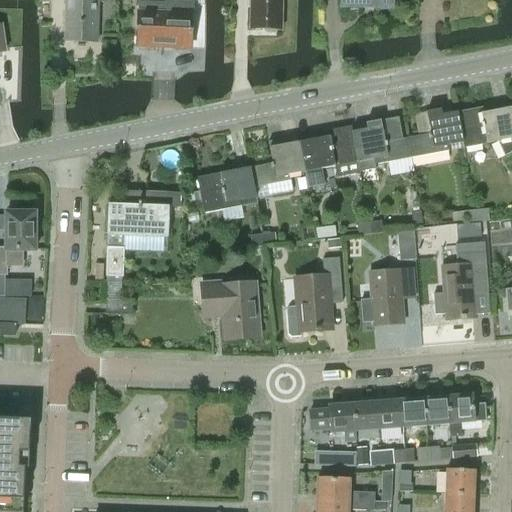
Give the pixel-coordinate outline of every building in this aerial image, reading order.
[(65,0),(63,40),(96,42),(98,2),(112,3),(112,0),(65,0)] [(248,0),(248,5),(251,8),(251,28),(263,29),(267,32),(273,32),(276,29),(279,29),(279,0),(248,0)] [(155,45),(163,45),(164,33),(165,14),(165,4),(153,4),(154,3),(139,2),(136,47),(155,48),(155,45)] [(164,33),(163,45),(170,45),(170,48),(189,49),(192,5),(176,4),(176,15),(165,14),(164,33)] [(456,112),(462,142),(463,148),(497,142),(504,156),(511,151),(511,117),(510,108),(495,111),(494,105),(456,112)] [(407,139),(411,157),(449,151),(448,145),(462,142),(456,112),(442,115),(441,110),(426,113),(430,134),(407,139)] [(367,130),(352,133),(358,162),(360,173),(376,170),(375,164),(411,157),(407,139),(403,140),(398,118),(366,124),(367,130)] [(315,138),(298,141),(305,171),(308,189),(324,186),(321,168),(358,162),(352,133),(351,127),(314,134),(315,138)] [(249,166),(256,202),(258,202),(255,186),(291,180),(290,174),(304,171),(298,141),(283,144),(282,138),(268,140),(272,162),(249,166)] [(203,212),(256,202),(249,166),(197,176),(203,212)] [(170,236),(171,209),(181,209),(182,194),(171,194),(171,192),(126,191),(126,204),(109,204),(108,276),(125,276),(125,249),(124,249),(124,235),(170,236)] [(0,248),(0,276),(6,277),(6,267),(22,268),(22,249),(34,250),(35,232),(33,232),(33,213),(32,213),(32,209),(16,209),(16,213),(6,213),(5,236),(3,236),(3,248),(0,248)] [(475,211),(478,223),(489,222),(488,210),(475,211)] [(453,225),(465,224),(478,223),(475,211),(452,213),(453,225)] [(370,222),(372,234),(383,233),(382,221),(370,222)] [(358,236),(372,234),(370,222),(357,224),(358,236)] [(262,235),(265,247),(276,245),(274,233),(262,235)] [(251,248),(265,247),(262,235),(250,236),(251,248)] [(446,314),(446,320),(476,318),(474,293),(488,292),(484,243),(455,245),(457,266),(442,267),(444,294),(433,294),(435,315),(446,314)] [(297,279),(299,306),(290,307),(287,310),(289,334),(292,337),(302,336),(302,331),(331,329),(329,304),(342,303),(339,258),(322,259),(324,276),(297,279)] [(370,273),(374,326),(404,323),(402,298),(415,297),(413,269),(370,273)] [(259,336),(255,286),(222,289),(222,284),(204,286),(207,318),(223,317),(225,339),(259,336)] [(0,299),(0,323),(16,324),(24,324),(25,300),(0,299)] [(105,301),(105,315),(131,315),(132,301),(105,301)] [(0,323),(0,335),(15,336),(16,324),(0,323)] [(448,397),(450,424),(451,438),(462,437),(461,424),(486,421),(485,404),(473,405),(472,395),(448,397)] [(424,399),(426,426),(450,424),(448,397),(424,399)] [(400,401),(403,428),(426,426),(424,399),(400,401)] [(377,403),(380,430),(403,428),(400,401),(377,403)] [(353,405),(356,442),(356,432),(380,430),(377,403),(353,405)] [(312,432),(332,430),(332,434),(345,433),(346,443),(356,442),(353,405),(330,406),(330,410),(310,412),(312,432)] [(30,421),(0,419),(0,511),(18,511),(19,499),(20,499),(20,498),(21,497),(22,471),(22,470),(22,469),(21,469),(21,468),(20,468),(20,467),(19,467),(18,467),(19,453),(20,453),(22,453),(23,453),(24,452),(25,451),(26,450),(27,449),(28,448),(28,447),(29,445),(30,421)] [(453,448),(452,448),(453,459),(454,459),(476,457),(475,445),(453,447),(453,448)] [(439,447),(428,448),(429,462),(440,461),(439,449),(439,447)] [(428,448),(416,448),(416,449),(417,463),(429,462),(428,448)] [(392,450),(382,451),(383,466),(406,464),(405,450),(392,451),(392,450)] [(413,450),(405,450),(406,464),(414,463),(413,450)] [(382,451),(368,452),(370,467),(383,466),(382,451)] [(331,454),(331,466),(355,467),(356,455),(331,454)] [(447,470),(446,494),(474,495),(475,471),(447,470)] [(317,479),(316,501),(374,503),(374,494),(350,493),(351,481),(317,479)] [(446,494),(445,511),(473,511),(474,495),(446,494)] [(316,501),(315,511),(349,511),(350,510),(386,511),(386,504),(316,501)]
